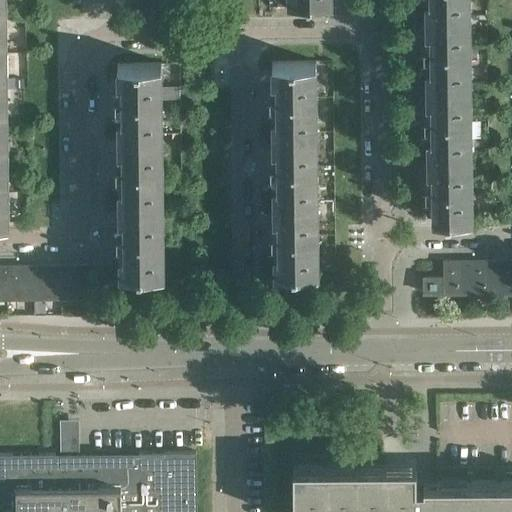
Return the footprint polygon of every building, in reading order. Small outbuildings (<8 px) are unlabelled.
[(470,13),(469,0),(425,0),(426,13),(470,13)] [(470,82),(470,47),(470,13),(426,13),(426,30),(431,30),(431,66),(427,66),(427,83),(470,82)] [(317,130),(316,96),(316,61),(272,61),(272,78),(277,78),(277,114),(273,114),(273,131),(317,130)] [(162,132),(162,97),(161,62),(118,63),(118,80),(123,80),(123,116),(118,116),(119,132),(162,132)] [(471,151),(471,117),(470,82),(427,83),(427,99),(431,99),(432,135),(427,135),(428,152),(471,151)] [(0,156),(8,156),(8,122),(7,87),(0,87),(0,156)] [(317,199),(317,165),(317,130),(273,131),(273,147),(278,147),(278,183),(274,183),(274,200),(317,199)] [(163,201),(163,167),(162,132),(119,132),(119,149),(123,149),(124,185),(119,185),(120,202),(163,201)] [(472,216),(471,151),(428,152),(428,169),(432,169),(433,216),(472,216)] [(0,220),(9,221),(8,156),(0,156),(0,220)] [(318,269),(318,234),(317,199),(274,200),(274,217),(279,217),(279,252),(275,252),(275,270),(318,269)] [(164,271),(164,236),(163,201),(120,202),(120,218),(124,218),(124,234),(125,254),(120,254),(120,271),(164,271)] [(511,258),(498,259),(498,286),(499,286),(511,286),(511,291),(511,258)] [(471,287),(471,259),(443,260),(443,275),(443,287),(456,287),(456,292),(471,291),(471,287)] [(498,286),(498,259),(471,259),(471,287),(483,287),(483,291),(499,291),(499,286),(498,286)] [(90,295),(89,263),(61,264),(62,291),(74,291),(74,296),(90,295)] [(34,291),(34,264),(7,264),(7,292),(19,292),(19,296),(35,296),(35,291),(34,291)] [(62,291),(61,264),(34,264),(34,291),(35,291),(47,291),(47,296),(62,296),(62,291)] [(443,287),(443,275),(423,275),(424,292),(443,292),(443,287)] [(196,511),(196,450),(0,452),(0,511),(16,511),(196,511)] [(511,511),(511,480),(501,481),(501,480),(497,480),(497,486),(485,486),(485,481),(471,481),(471,480),(467,480),(467,486),(455,486),(455,481),(441,481),(441,480),(436,480),(416,481),(416,464),(412,464),(412,465),(397,465),(397,470),(386,470),(386,464),(382,464),(382,465),(367,465),(367,470),(356,470),(356,464),(352,464),(352,465),(337,465),(337,470),(326,470),(326,464),(322,464),(322,465),(307,465),(307,470),(297,470),(293,470),(293,511),(307,511),(415,510),(414,511),(511,511)]
